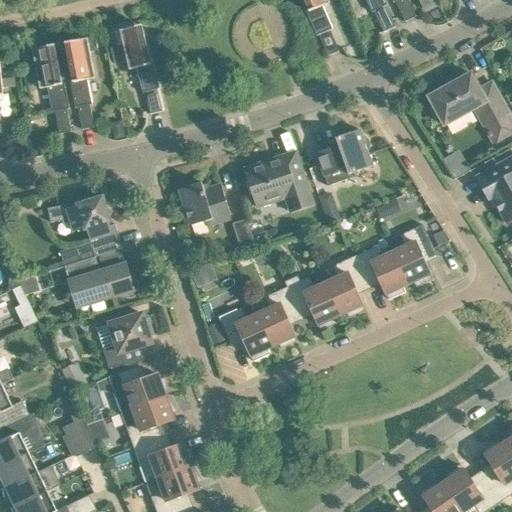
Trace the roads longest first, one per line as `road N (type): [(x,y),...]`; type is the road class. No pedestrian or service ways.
road 1 (residential): [(215,408),(493,283)]
road 2 (residential): [(215,408),(140,157)]
road 3 (residential): [(367,84),(140,157)]
road 4 (residential): [(493,283),(367,84)]
road 5 (residential): [(329,511),(511,386)]
road 6 (residential): [(511,2),(367,84)]
road 7 (residential): [(140,157),(0,176)]
